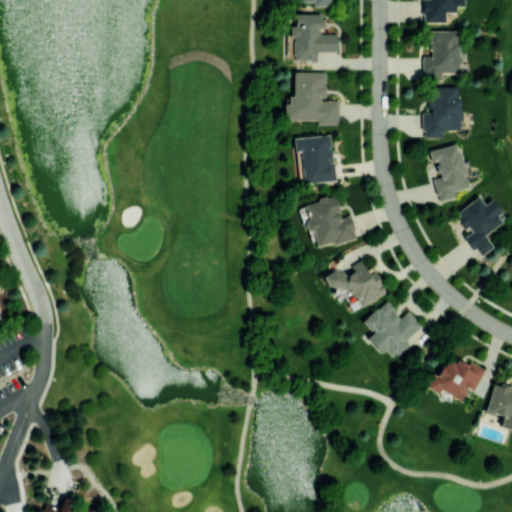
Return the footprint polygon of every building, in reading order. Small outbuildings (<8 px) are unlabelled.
[(421,0),(421,22),(444,22),(444,12),(455,12),(455,6),(463,6),(462,0),(421,0)] [(335,51),(335,33),(320,33),(320,13),(293,13),(293,22),(289,22),(289,36),(293,36),(293,59),(316,59),(316,51),(335,51)] [(464,72),(464,63),(458,63),(457,30),(427,30),(428,56),(421,56),(421,80),(440,80),(440,72),(464,72)] [(325,71),(293,71),(293,95),(285,95),(285,119),(315,120),(315,123),(338,124),(338,99),(324,99),(325,71)] [(458,85),(427,85),(427,112),(421,112),(421,137),(441,137),(441,129),(458,129),(458,85)] [(293,136),(294,151),(301,150),(303,182),(335,180),(333,161),(331,161),(329,134),(293,136)] [(465,188),(458,143),(427,149),(429,161),(434,160),(437,177),(432,178),(436,201),(453,198),(452,190),(465,188)] [(504,219),(489,199),(483,203),(477,195),(453,212),(468,232),(463,236),(478,257),(492,246),(483,234),(504,219)] [(384,292),(376,276),(370,279),(360,262),(337,274),(333,267),(321,274),(329,290),(338,285),(351,309),(384,292)] [(407,310),(399,317),(384,300),(361,321),(370,332),(366,335),(388,360),(407,343),(404,339),(420,325),(407,310)] [(436,375),(430,372),(423,386),(437,393),(439,389),(460,400),(466,387),(472,390),(482,369),(446,353),(436,375)] [(511,430),(511,387),(491,382),(483,412),(501,417),(499,427),(511,430)] [(55,511),(33,503),(29,511),(92,511),(80,507),(78,511),(67,511),(73,500),(62,496),(55,511)]
